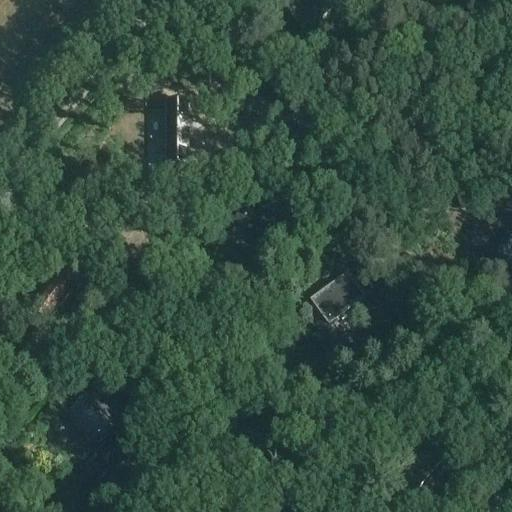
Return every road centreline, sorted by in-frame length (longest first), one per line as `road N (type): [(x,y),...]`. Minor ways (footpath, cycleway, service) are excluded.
road 1 (track): [(160,0),(511,364)]
road 2 (track): [(478,328),(410,406),(147,464),(94,511)]
road 3 (track): [(160,0),(0,193)]
road 4 (track): [(511,96),(332,132),(310,155)]
